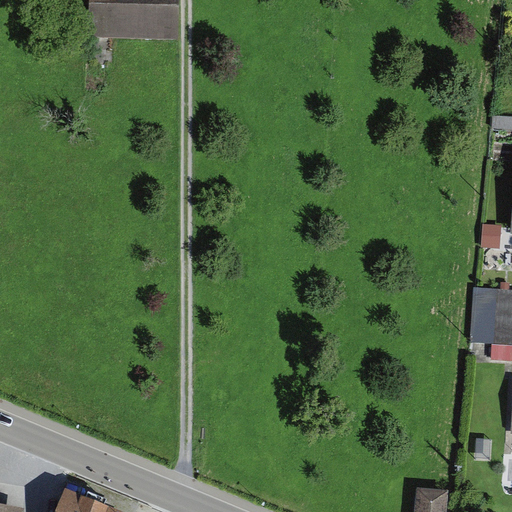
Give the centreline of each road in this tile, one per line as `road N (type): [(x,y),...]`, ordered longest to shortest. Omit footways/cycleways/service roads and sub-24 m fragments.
road 1 (track): [(182,498),(191,0)]
road 2 (tertiary): [(0,422),(213,511)]
